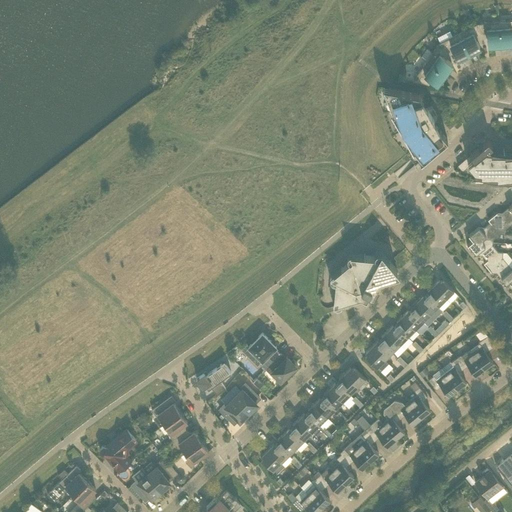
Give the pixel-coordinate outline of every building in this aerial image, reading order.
[(511,19),(499,21),(501,42),(511,41),(511,19)] [(499,21),(477,23),(482,38),(487,36),(488,44),(501,42),(499,21)] [(482,38),(477,23),(458,32),(468,52),(480,46),(476,39),(482,38)] [(468,52),(458,32),(439,42),(450,54),(454,51),(457,58),(468,52)] [(450,54),(439,42),(426,60),(444,73),(452,62),(446,58),(450,54)] [(430,78),(431,79),(437,83),(444,73),(426,60),(414,78),(429,84),(429,83),(426,82),(430,78)] [(420,94),(387,88),(383,87),(392,110),(390,111),(412,149),(414,148),(423,158),(447,138),(434,122),(432,124),(430,122),(437,116),(432,106),(423,109),(422,106),(424,106),(420,94)] [(511,153),(505,155),(505,153),(491,153),(491,151),(487,150),(487,147),(492,143),(488,138),(457,165),(462,170),(469,165),(474,171),(481,171),(480,174),(497,175),(497,177),(511,175),(511,153)] [(511,222),(511,212),(508,208),(499,215),(496,213),(497,212),(488,219),(490,222),(500,233),(505,233),(505,228),(511,222)] [(493,238),(500,233),(490,222),(481,230),(479,227),(469,234),(468,233),(468,234),(473,239),(493,241),(493,238)] [(484,262),(484,263),(498,251),(492,244),(493,241),(473,239),(467,244),(467,245),(468,244),(476,253),(479,251),(487,260),(484,262)] [(397,269),(390,260),(383,251),(378,255),(352,252),(353,257),(332,274),(336,278),(334,304),(339,305),(351,301),(360,298),(361,297),(367,300),(371,293),(373,293),(377,285),(375,284),(378,278),(398,272),(396,269),(397,269)] [(511,268),(502,256),(503,251),(498,251),(484,263),(491,271),(491,270),(493,268),(501,278),(511,268)] [(511,268),(501,278),(506,283),(508,281),(511,285),(511,268)] [(450,286),(442,278),(440,281),(438,279),(433,285),(446,298),(450,302),(457,294),(454,290),(450,286)] [(438,305),(446,298),(433,285),(427,290),(429,292),(427,294),(438,305)] [(423,294),(418,300),(435,317),(442,310),(438,305),(427,294),(425,296),(423,294)] [(412,309),(423,321),(427,325),(435,317),(418,300),(412,306),(414,307),(412,309)] [(415,328),(423,321),(412,309),(410,311),(408,309),(402,315),(415,328)] [(396,324),(408,336),(415,328),(402,315),(396,321),(398,323),(396,324)] [(400,344),(408,336),(396,324),(394,326),(392,325),(387,330),(400,344)] [(435,336),(444,327),(441,324),(435,330),(434,329),(431,332),(435,336)] [(483,329),(477,333),(480,338),(486,334),(483,329)] [(392,351),(400,344),(387,330),(381,336),(383,338),(381,340),(392,351)] [(265,369),(266,368),(281,354),(279,351),(275,348),(276,346),(262,332),(259,336),(256,334),(254,334),(252,336),(250,338),(250,340),(252,343),(249,345),(247,343),(241,349),(257,365),(259,363),(265,369)] [(486,352),(495,345),(488,335),(479,342),(479,343),(470,349),(484,367),(493,361),(486,352)] [(372,346),(385,359),(392,351),(381,340),(379,342),(377,340),(372,346)] [(365,355),(381,371),(388,363),(385,359),(372,346),(366,351),(368,353),(365,355)] [(468,365),(475,374),(484,367),(470,349),(461,355),(460,354),(455,358),(463,368),(468,365)] [(281,354),(266,368),(271,373),(272,371),(281,380),(292,369),(293,370),(298,365),(293,360),(287,354),(284,357),(281,354)] [(457,388),(466,381),(459,372),(463,368),(455,358),(450,361),(453,365),(444,372),(457,388)] [(220,380),(231,371),(224,362),(206,375),(204,373),(197,378),(202,386),(205,384),(208,388),(211,386),(216,395),(226,388),(220,380)] [(366,378),(354,366),(352,369),(350,367),(345,373),(358,386),(366,378)] [(423,377),(429,371),(425,367),(419,372),(423,377)] [(441,385),(448,395),(457,388),(444,372),(435,378),(433,375),(428,378),(436,389),(441,385)] [(350,393),(358,386),(345,373),(339,378),(341,380),(339,382),(350,393)] [(263,384),(257,377),(252,382),(259,388),(263,384)] [(342,401),(350,393),(339,382),(337,384),(335,382),(329,388),(342,401)] [(409,401),(421,416),(430,409),(423,400),(427,396),(415,382),(411,385),(418,394),(409,401)] [(255,402),(260,397),(245,383),(241,388),(242,389),(234,397),(248,412),(257,403),(255,402)] [(335,409),(342,401),(329,388),(323,393),(325,395),(323,397),(335,409)] [(152,409),(156,415),(158,414),(165,423),(181,411),(176,406),(173,402),(176,400),(171,394),(152,409)] [(224,404),(220,408),(234,423),(238,419),(240,420),(248,412),(234,397),(226,405),(224,404)] [(314,403),(327,416),(335,409),(323,397),(321,399),(319,397),(314,403)] [(405,414),(413,423),(421,416),(409,401),(404,405),(402,402),(394,400),(389,404),(401,418),(405,414)] [(332,422),(327,416),(314,403),(308,409),(310,410),(308,412),(319,424),(323,427),(324,426),(326,427),(332,422)] [(395,438),(404,430),(396,421),(401,418),(389,404),(384,409),(383,413),(388,419),(383,423),(395,438)] [(172,439),(186,430),(182,425),(187,421),(184,417),(181,411),(165,423),(168,428),(167,432),(172,439)] [(319,424),(308,412),(306,414),(304,413),(298,418),(311,432),(316,436),(322,430),(325,433),(328,430),(326,427),(324,426),(323,427),(319,424)] [(304,439),(311,432),(298,418),(293,424),(294,426),(292,428),(304,439)] [(379,436),(387,445),(395,438),(383,423),(378,418),(365,429),(366,431),(375,440),(379,436)] [(296,447),(304,439),(292,428),(290,429),(289,428),(283,433),(296,447)] [(103,453),(104,454),(107,454),(120,470),(130,462),(125,456),(126,447),(136,439),(128,429),(107,446),(106,445),(105,445),(104,445),(103,445),(102,445),(102,446),(101,446),(101,447),(100,448),(100,449),(100,450),(100,451),(101,452),(102,453),(103,453)] [(328,430),(325,433),(329,437),(331,436),(333,438),(339,431),(337,429),(332,433),(328,430)] [(189,434),(186,430),(172,439),(178,447),(182,447),(186,452),(203,440),(197,435),(194,431),(189,434)] [(370,460),(378,453),(371,444),(375,440),(366,431),(362,435),(365,438),(357,446),(370,460)] [(289,454),(296,447),(283,433),(277,439),(279,441),(277,443),(289,454)] [(184,459),(185,461),(191,467),(204,454),(208,450),(205,446),(203,440),(186,452),(181,455),(184,459)] [(354,459),(362,468),(370,460),(357,446),(352,441),(340,452),(341,454),(350,463),(354,459)] [(281,462),(289,454),(277,443),(275,445),(273,443),(268,449),(281,462)] [(262,458),(276,473),(284,465),(281,462),(268,449),(262,454),(264,456),(262,458)] [(346,483),(354,475),(346,467),(350,463),(341,454),(337,458),(340,461),(332,469),(346,483)] [(503,459),(496,464),(505,477),(504,478),(509,484),(510,483),(511,484),(511,454),(504,460),(503,459)] [(164,458),(160,461),(165,467),(169,464),(164,458)] [(165,487),(166,486),(170,482),(168,480),(173,476),(165,467),(160,461),(155,465),(156,466),(147,474),(162,491),(164,489),(165,487)] [(165,467),(173,476),(178,473),(170,463),(169,464),(165,467)] [(68,488),(74,494),(88,479),(82,475),(79,472),(81,470),(76,465),(68,472),(62,478),(53,487),(60,494),(68,488)] [(305,466),(299,471),(303,475),(309,469),(305,466)] [(329,482),(338,491),(346,483),(332,469),(329,466),(321,474),(318,470),(317,471),(314,474),(314,475),(316,477),(325,486),(329,482)] [(132,475),(136,480),(132,484),(142,496),(145,500),(153,493),(154,495),(155,494),(158,494),(160,493),(162,491),(147,474),(142,467),(132,475)] [(490,469),(490,470),(488,468),(487,467),(482,471),(483,472),(484,474),(480,477),(475,482),(487,497),(484,500),(491,509),(493,511),(498,508),(493,501),(506,490),(502,485),(503,485),(490,469)] [(64,469),(58,474),(62,478),(68,472),(64,469)] [(313,483),(305,491),(308,493),(322,507),(329,499),(321,490),(325,486),(316,477),(312,482),(313,483)] [(88,479),(74,494),(78,498),(77,502),(84,509),(96,497),(92,493),(96,489),(92,485),(88,479)] [(139,499),(142,496),(132,484),(128,488),(139,499)] [(109,494),(105,489),(100,494),(104,498),(109,494)] [(215,497),(211,501),(206,506),(208,508),(203,511),(232,511),(231,511),(240,502),(227,489),(217,499),(215,497)] [(287,495),(292,502),(297,497),(291,492),(287,495)] [(308,493),(299,500),(297,497),(292,502),(301,511),(305,506),(311,511),(316,511),(322,507),(308,493)] [(480,511),(487,511),(491,509),(484,500),(480,496),(471,504),(474,508),(476,506),(480,511)] [(107,511),(128,511),(117,502),(108,511),(107,511)]
